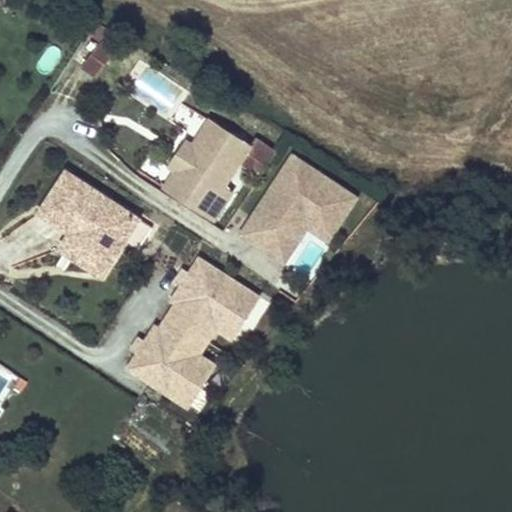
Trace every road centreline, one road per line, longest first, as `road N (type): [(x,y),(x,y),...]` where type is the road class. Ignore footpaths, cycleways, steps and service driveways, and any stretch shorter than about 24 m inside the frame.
road 1 (residential): [(276,268),(32,112),(0,161)]
road 2 (unknown): [(0,294),(161,410)]
